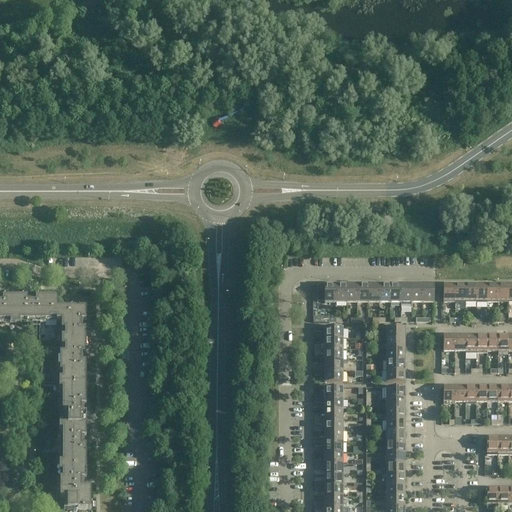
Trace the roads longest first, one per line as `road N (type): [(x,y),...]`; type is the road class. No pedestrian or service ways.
road 1 (residential): [(140,511),(133,278),(0,266)]
road 2 (residential): [(282,511),(288,275),(416,274)]
road 3 (unknown): [(0,107),(56,111),(104,85),(172,81),(249,54),(295,22)]
road 4 (unknown): [(273,39),(339,67),(413,77),(511,47)]
road 5 (unclassified): [(306,189),(414,190),(511,133)]
road 6 (tertiary): [(216,443),(217,273)]
road 7 (tertiary): [(128,190),(0,190)]
